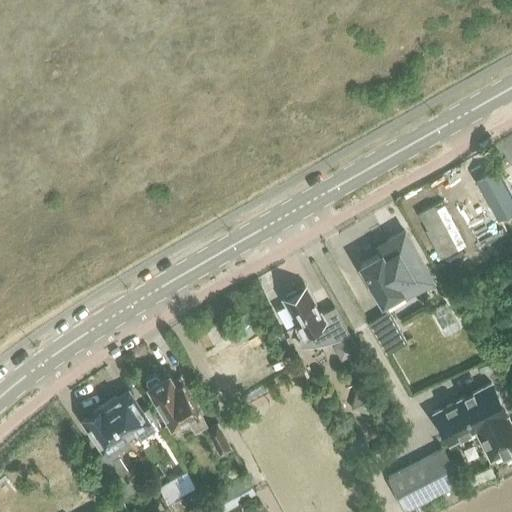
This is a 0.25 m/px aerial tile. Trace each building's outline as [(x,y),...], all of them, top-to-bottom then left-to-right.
[(495,214),(511,204),(511,199),(495,169),(475,180),(495,214)] [(384,308),(431,280),(403,230),(385,240),(387,242),(376,248),(379,253),(359,264),(384,308)] [(333,306),(331,307),(322,312),(320,309),(318,311),(305,289),(285,301),(298,324),(294,326),(300,337),(301,346),(313,345),(325,342),(337,338),(348,331),(333,306)] [(445,302),(432,310),(445,334),(459,326),(445,302)] [(247,310),(226,322),(237,343),(259,330),(247,310)] [(385,353),(406,341),(388,310),(367,322),(385,353)] [(219,348),(228,343),(220,327),(210,332),(219,348)] [(262,331),(248,338),(251,345),(265,337),(262,331)] [(144,380),(159,406),(170,423),(186,414),(194,428),(205,421),(181,380),(175,383),(168,371),(160,375),(159,374),(155,372),(146,377),(144,380)] [(511,428),(491,383),(433,411),(448,441),(474,428),(489,458),(511,446),(511,428)] [(383,424),(370,388),(352,394),(365,430),(383,424)] [(114,395),(103,402),(124,435),(126,433),(137,426),(141,433),(150,427),(158,421),(149,405),(139,411),(126,392),(120,396),(114,395)] [(133,443),(126,433),(124,435),(103,402),(93,409),(92,416),(84,421),(105,451),(108,456),(110,458),(133,443)] [(217,452),(229,446),(216,421),(204,427),(217,452)] [(363,437),(342,449),(349,461),(369,449),(363,437)] [(404,506),(457,480),(442,449),(389,475),(404,506)] [(105,451),(96,457),(100,463),(106,472),(118,489),(123,497),(135,489),(129,480),(126,481),(121,474),(126,470),(125,465),(121,459),(119,458),(117,456),(111,459),(110,458),(108,456),(105,451)] [(361,460),(349,467),(355,479),(368,472),(361,460)] [(106,472),(100,463),(93,468),(99,477),(106,472)] [(184,467),(157,483),(165,496),(173,511),(178,511),(202,498),(192,481),(184,467)] [(213,511),(219,511),(255,491),(244,472),(204,496),(213,511)]
